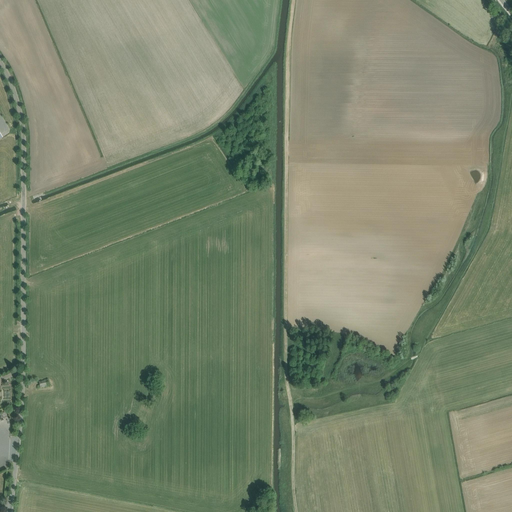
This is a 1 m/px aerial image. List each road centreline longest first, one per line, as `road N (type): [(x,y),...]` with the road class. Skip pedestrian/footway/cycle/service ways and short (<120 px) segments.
road 1 (track): [(294,0),(284,378),(300,511)]
road 2 (unclassified): [(10,511),(23,386),(23,150),(19,108),(0,61)]
